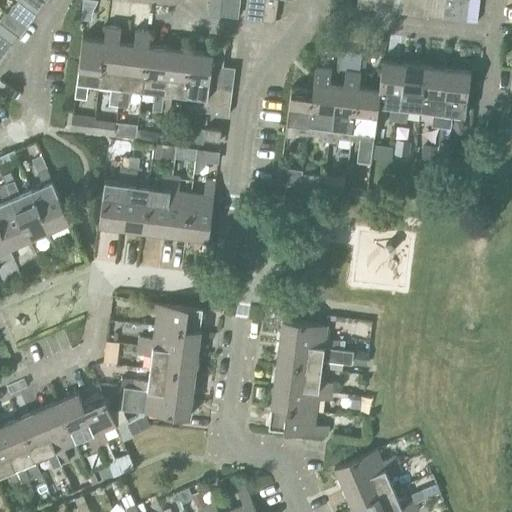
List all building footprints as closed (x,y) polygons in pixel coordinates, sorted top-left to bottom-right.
[(34,17),(40,8),(28,0),(16,0),(15,2),(14,3),(7,12),(26,26),(34,17)] [(28,0),(40,8),(45,1),(45,0),(28,0)] [(88,17),(87,0),(75,0),(76,17),(88,17)] [(209,0),(208,13),(220,14),(221,0),(209,0)] [(238,17),(240,0),(221,0),(220,14),(238,17)] [(262,20),(265,0),(247,0),(245,18),(262,20)] [(265,0),(262,20),(275,21),(277,0),(265,0)] [(369,0),(369,8),(380,9),(381,0),(369,0)] [(411,13),(412,0),(391,0),(390,7),(400,8),(399,11),(411,13)] [(412,0),(411,13),(423,14),(425,0),(412,0)] [(454,19),(456,0),(444,0),(442,17),(454,19)] [(456,0),(454,19),(466,20),(468,0),(456,0)] [(19,36),(26,26),(7,12),(0,21),(0,22),(0,21),(0,32),(14,43),(19,36)] [(109,103),(117,104),(119,86),(125,41),(119,41),(121,26),(105,24),(103,39),(104,39),(98,83),(111,85),(109,103)] [(130,87),(142,89),(148,44),(149,44),(151,30),(135,28),(133,42),(125,41),(119,86),(117,104),(127,105),(130,87)] [(0,59),(1,60),(14,43),(0,32),(0,59)] [(98,83),(104,39),(103,39),(82,36),(77,80),(76,80),(74,95),(84,97),(87,82),(98,83)] [(152,112),(160,112),(163,91),(169,47),(149,44),(148,44),(142,89),(154,90),(152,112)] [(195,110),(205,111),(206,97),(208,85),(211,65),(211,64),(221,65),(223,65),(226,47),(210,45),(204,51),(189,49),(184,94),(197,96),(195,110)] [(172,92),(184,94),(189,49),(169,47),(163,91),(160,112),(170,114),(172,92)] [(380,86),(378,104),(381,105),(390,106),(388,120),(396,121),(398,107),(403,61),(382,59),(382,65),(379,86),(380,86)] [(398,107),(396,121),(398,122),(406,123),(408,108),(420,109),(425,64),(403,61),(398,107)] [(211,65),(208,85),(220,87),(223,65),(221,65),(211,64),(211,65)] [(313,88),(307,131),(321,132),(320,140),(328,141),(335,80),(330,80),(331,66),(323,65),(315,64),(315,65),(314,78),(313,88)] [(425,64),(420,109),(433,111),(431,125),(440,126),(441,112),(447,67),(431,65),(425,64)] [(220,87),(232,88),(235,67),(223,65),(220,87)] [(441,112),(440,126),(449,127),(451,113),(464,115),(470,70),(447,67),(441,112)] [(335,80),(328,141),(337,142),(338,139),(350,140),(357,83),(359,83),(361,71),(345,68),(343,81),(335,80)] [(357,83),(350,140),(360,142),(358,162),(371,163),(372,158),(373,146),(375,132),(374,132),(376,122),(378,104),(380,86),(379,86),(359,83),(357,83)] [(208,85),(206,97),(231,100),(232,88),(220,87),(208,85)] [(286,121),(284,135),(295,137),(295,129),(307,131),(313,88),(291,85),(287,121),(286,121)] [(206,97),(205,111),(229,114),(231,100),(206,97)] [(72,117),(70,129),(115,135),(117,121),(97,120),(97,116),(74,114),(73,117),(72,117)] [(221,129),(205,127),(204,139),(219,141),(221,129)] [(134,143),(133,142),(110,140),(108,151),(108,156),(129,158),(132,159),(134,143)] [(411,144),(396,142),(394,156),(410,157),(411,144)] [(393,148),(373,146),(372,158),(392,160),(392,159),(393,148)] [(43,183),(32,187),(50,228),(69,220),(46,166),(42,156),(33,160),(37,170),(43,183)] [(123,227),(132,159),(129,158),(128,163),(120,163),(120,168),(118,181),(105,180),(99,224),(123,227)] [(144,230),(150,186),(136,184),(137,170),(137,169),(138,159),(132,159),(123,227),(144,230)] [(281,166),(279,181),(301,184),(303,168),(281,166)] [(166,232),(173,174),(163,173),(161,187),(150,186),(144,230),(166,232)] [(186,235),(192,191),(179,189),(180,175),(173,174),(166,232),(186,235)] [(324,176),(323,187),(344,190),(345,178),(324,176)] [(192,191),(186,235),(208,238),(215,180),(206,179),(204,192),(192,191)] [(14,180),(5,184),(29,238),(50,228),(32,187),(19,193),(14,180)] [(0,193),(3,200),(0,201),(0,222),(10,246),(29,238),(5,184),(0,185),(0,193)] [(0,250),(10,246),(0,222),(0,250)] [(157,312),(155,324),(200,329),(203,307),(158,302),(158,301),(143,300),(142,310),(157,312)] [(282,318),(279,340),(324,345),(339,347),(340,339),(325,337),(327,323),(282,318)] [(138,335),(138,344),(153,345),(197,351),(200,329),(155,324),(154,336),(139,335),(138,335)] [(279,340),(277,361),(321,367),(322,359),(353,363),(354,349),(351,349),(339,347),(324,345),(279,340)] [(118,363),(121,342),(108,341),(105,361),(118,363)] [(151,354),(150,367),(194,373),(197,351),(153,345),(138,344),(137,353),(151,354)] [(318,389),(333,390),(335,381),(319,380),(321,367),(277,361),(274,383),(318,389)] [(125,377),(124,386),(147,389),(192,394),(194,373),(150,367),(148,379),(133,378),(125,377)] [(271,404),(315,410),(317,397),(332,399),(333,390),(318,389),(274,383),(271,404)] [(189,416),(192,394),(147,389),(124,386),(121,408),(189,416)] [(85,406),(82,400),(78,392),(58,401),(76,441),(87,436),(93,450),(101,447),(84,406),(85,406)] [(84,406),(101,447),(109,443),(104,429),(116,424),(105,397),(104,398),(102,392),(82,400),(85,406),(84,406)] [(64,446),(76,441),(58,401),(38,409),(62,464),(70,460),(64,446)] [(313,432),(312,432),(328,434),(329,424),(314,422),(315,410),(271,404),(268,427),(313,432)] [(53,468),(62,464),(38,409),(18,418),(36,459),(47,454),(53,468)] [(146,411),(116,423),(121,435),(150,421),(146,411)] [(24,464),(36,459),(18,418),(0,425),(0,431),(21,481),(30,477),(24,464)] [(13,484),(21,481),(0,431),(0,473),(8,471),(13,484)] [(344,485),(399,461),(395,453),(381,459),(376,447),(335,465),(344,485)] [(124,452),(111,456),(114,468),(127,464),(124,452)] [(352,505),(393,487),(388,476),(402,470),(399,461),(344,485),(352,505)] [(31,492),(36,503),(67,489),(62,478),(31,492)] [(243,505),(232,510),(233,511),(257,511),(246,486),(237,490),(243,505)] [(355,511),(391,511),(416,502),(412,493),(398,499),(393,487),(352,505),(355,511)] [(191,494),(197,507),(206,504),(200,490),(191,494)] [(139,511),(135,502),(135,503),(130,493),(121,497),(125,507),(126,507),(128,511),(139,511)] [(219,511),(214,500),(206,504),(209,511),(233,511),(232,510),(226,511),(219,511)] [(416,502),(391,511),(413,511),(419,510),(416,502)]
